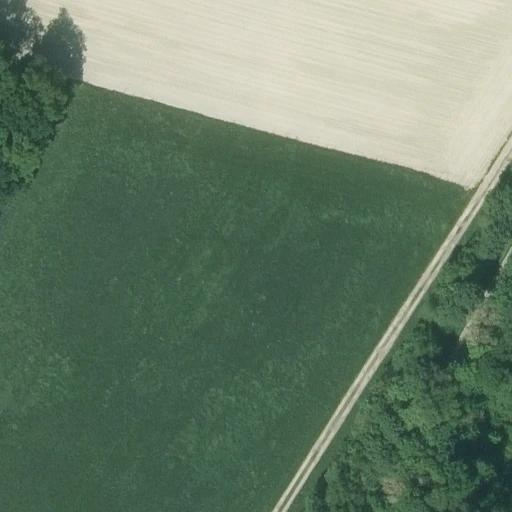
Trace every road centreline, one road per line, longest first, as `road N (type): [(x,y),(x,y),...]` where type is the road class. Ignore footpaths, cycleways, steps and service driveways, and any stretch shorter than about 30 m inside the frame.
road 1 (track): [(511,144),(279,511)]
road 2 (unclassified): [(373,511),(511,272)]
